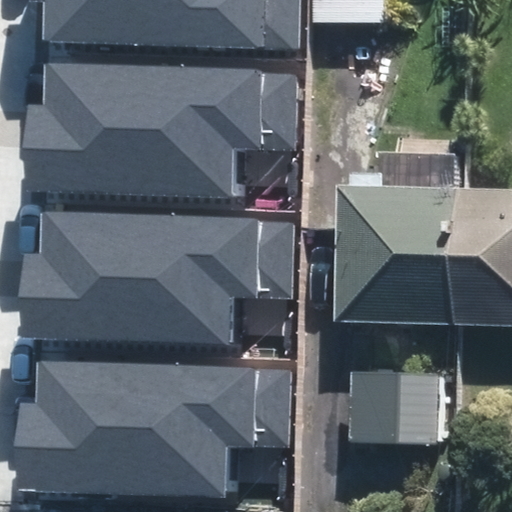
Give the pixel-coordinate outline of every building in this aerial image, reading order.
[(19,0),(20,28),(233,27),(232,0),(19,0)] [(413,0),(328,0),(329,27),(413,27),(413,0)] [(236,66),(21,61),(20,103),(0,102),(0,173),(208,179),(209,123),(235,124),(236,66)] [(511,199),(338,197),(335,331),(511,333),(511,199)] [(229,210),(16,206),(15,242),(0,242),(0,320),(193,323),(194,274),(229,275),(229,210)] [(232,356),(9,350),(8,381),(0,380),(0,505),(196,511),(198,436),(229,437),(232,356)] [(442,381),(351,378),(348,450),(439,453),(442,381)]
